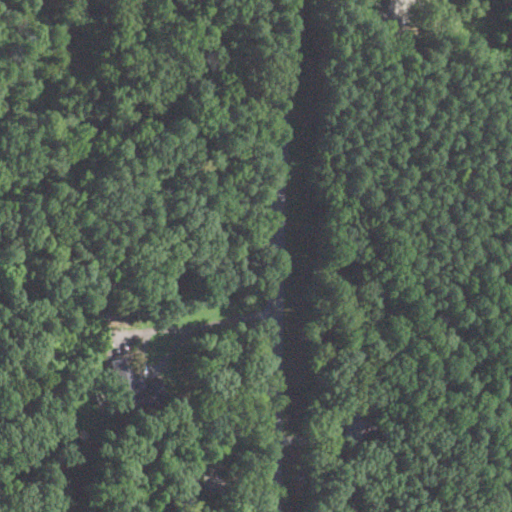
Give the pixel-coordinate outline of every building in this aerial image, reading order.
[(404,0),(403,7),(399,36),(373,32),(376,10),(387,11),(388,0),(404,0)] [(60,344),(62,364),(50,365),(49,362),(42,363),(40,346),(60,344)] [(136,383),(136,386),(142,385),(147,408),(121,413),(118,399),(108,401),(104,380),(114,378),(110,360),(130,356),(136,383)] [(358,428),(359,439),(344,438),(344,402),(365,403),(365,416),(375,417),(374,428),(358,428)] [(511,426),(499,428),(496,404),(511,402),(511,426)] [(201,507),(191,511),(178,511),(167,487),(188,478),(201,507)] [(221,491),(209,496),(205,485),(217,480),(221,491)]
